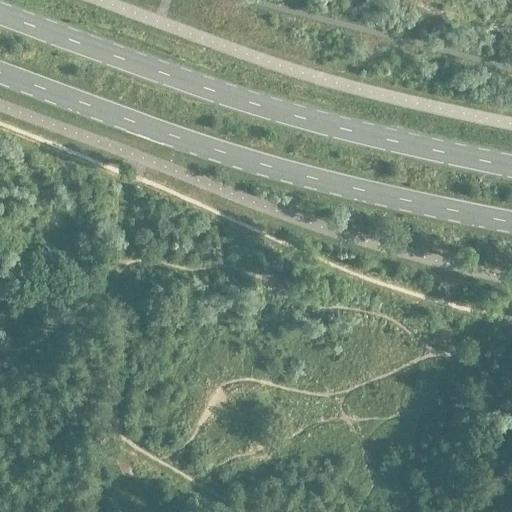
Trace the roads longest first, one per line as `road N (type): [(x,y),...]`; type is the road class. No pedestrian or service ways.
road 1 (unknown): [(511,424),(496,408),(491,379),(471,362),(387,320),(302,308),(239,271),(77,260),(21,293),(0,293)]
road 2 (primary): [(511,168),(285,114),(0,14)]
road 3 (primary): [(0,74),(265,169),(511,226)]
